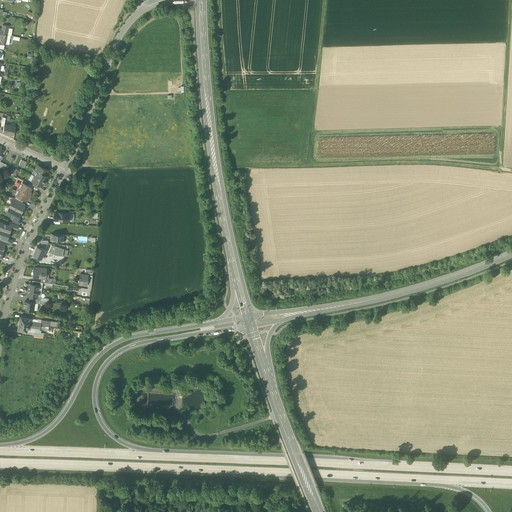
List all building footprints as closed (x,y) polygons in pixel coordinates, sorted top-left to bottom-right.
[(15,127),(4,125),(4,127),(3,132),(14,134),(15,127)] [(48,170),(38,165),(35,170),(37,171),(31,181),(34,183),(40,186),(42,186),(43,183),(44,183),(46,179),(45,179),(47,176),(45,175),(48,170)] [(31,188),(22,183),(20,186),(18,187),(17,189),(30,195),(31,193),(30,191),(31,188)] [(30,195),(17,189),(16,190),(17,192),(16,196),(25,200),(26,198),(29,197),(30,195)] [(19,204),(12,201),(9,207),(21,213),(24,207),(19,204)] [(21,213),(9,207),(6,213),(15,218),(18,219),(21,213)] [(69,213),(54,212),(54,220),(60,221),(69,221),(69,213)] [(9,225),(0,221),(0,229),(9,232),(11,227),(11,225),(9,225)] [(0,229),(0,236),(1,237),(7,239),(7,238),(9,232),(0,229)] [(64,235),(51,234),(51,241),(63,242),(64,235)] [(64,249),(51,245),(48,252),(56,255),(63,256),(64,249)] [(45,250),(36,246),(33,255),(41,258),(45,250)] [(46,269),(35,268),(34,277),(41,278),(45,278),(46,269)] [(86,275),(80,274),(79,284),(87,285),(88,279),(90,279),(92,280),(93,274),(92,274),(91,275),(86,275)] [(29,302),(24,301),(23,308),(28,309),(31,310),(32,309),(33,310),(34,303),(29,302)] [(29,317),(20,316),(19,323),(28,324),(29,321),(29,318),(29,317)] [(28,324),(19,323),(17,330),(27,331),(27,328),(28,324)]
